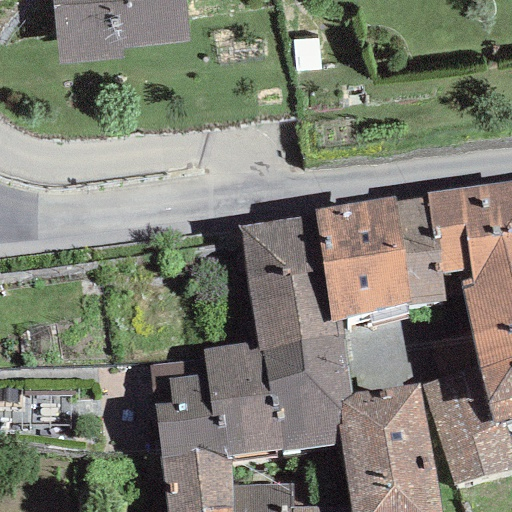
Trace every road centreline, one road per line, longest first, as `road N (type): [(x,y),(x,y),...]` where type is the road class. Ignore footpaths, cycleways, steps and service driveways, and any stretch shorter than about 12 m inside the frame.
road 1 (residential): [(256,207),(246,169),(220,159),(53,176),(0,155)]
road 2 (tertiary): [(511,170),(256,207)]
road 3 (tertiary): [(256,207),(0,232)]
